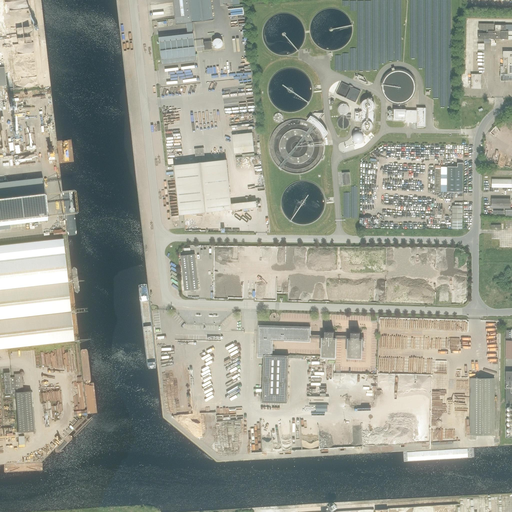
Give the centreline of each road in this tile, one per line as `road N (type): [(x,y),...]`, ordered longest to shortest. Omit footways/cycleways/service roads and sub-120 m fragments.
road 1 (unknown): [(166,303),(167,409),(215,457),(456,445),(463,441),(463,409)]
road 2 (unclassified): [(474,312),(166,303),(160,237)]
road 3 (unclassified): [(476,242),(160,237)]
road 4 (unclassified): [(160,237),(131,0)]
road 5 (unknown): [(251,305),(246,278),(256,267),(414,273)]
road 6 (unclassified): [(476,242),(478,134),(489,116),(511,104)]
